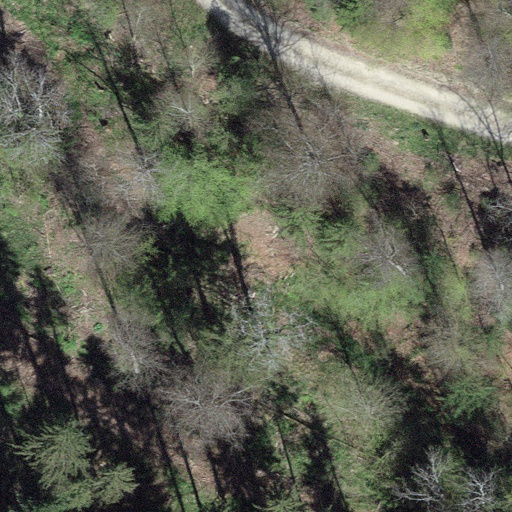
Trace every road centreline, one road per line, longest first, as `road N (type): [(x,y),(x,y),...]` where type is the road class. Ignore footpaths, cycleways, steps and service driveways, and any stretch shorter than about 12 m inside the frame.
road 1 (track): [(350,511),(169,430),(0,315)]
road 2 (track): [(511,131),(283,50),(209,0)]
